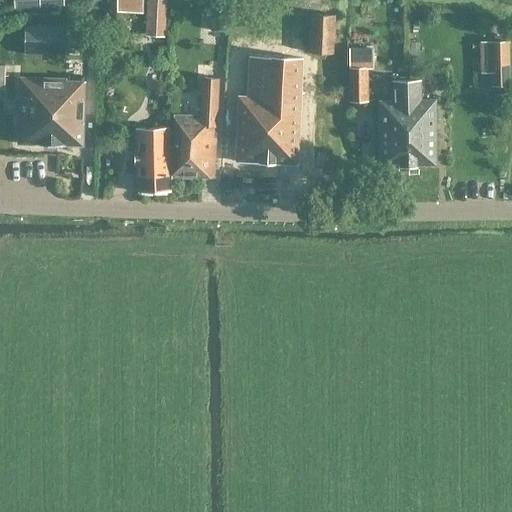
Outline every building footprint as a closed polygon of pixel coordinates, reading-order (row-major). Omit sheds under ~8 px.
[(165,37),(166,0),(116,0),(116,13),(147,14),(146,36),(165,37)] [(226,32),(227,11),(212,11),(212,31),(226,32)] [(335,16),(309,15),(308,52),(333,54),(335,16)] [(68,56),(68,27),(25,26),(24,55),(68,56)] [(501,72),(501,87),(511,87),(511,41),(502,41),(483,42),(484,73),(501,72)] [(368,66),(373,66),(373,47),(349,48),(349,67),(368,66)] [(298,164),(302,58),(263,56),(262,98),(238,97),(236,162),(298,164)] [(349,67),(350,101),(369,100),(368,66),(349,67)] [(85,141),(84,77),(65,77),(65,76),(18,76),(19,142),(85,141)] [(214,178),(219,79),(203,78),(201,116),(176,114),(173,178),(214,178)] [(408,165),(408,80),(392,79),(393,100),(380,101),(381,165),(408,165)] [(436,164),(435,100),(420,100),(421,80),(408,80),(408,165),(436,164)] [(171,192),(170,128),(136,128),(138,193),(171,192)]
